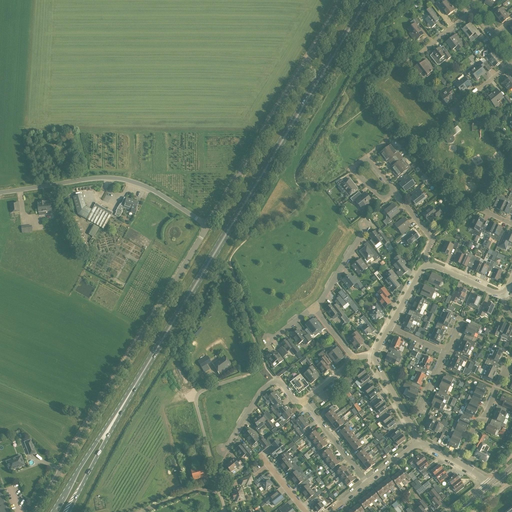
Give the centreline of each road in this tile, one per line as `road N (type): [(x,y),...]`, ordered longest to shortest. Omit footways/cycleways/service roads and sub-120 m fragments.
road 1 (primary): [(129,394),(366,0)]
road 2 (unclassified): [(35,511),(207,225)]
road 3 (unclassified): [(207,225),(342,0)]
road 4 (unclassified): [(0,192),(126,179),(207,225)]
road 5 (track): [(197,409),(199,391),(258,363),(229,259)]
road 6 (primary): [(129,394),(52,511)]
road 7 (primary): [(68,511),(129,394)]
road 8 (residential): [(223,451),(269,382),(278,380),(303,401)]
